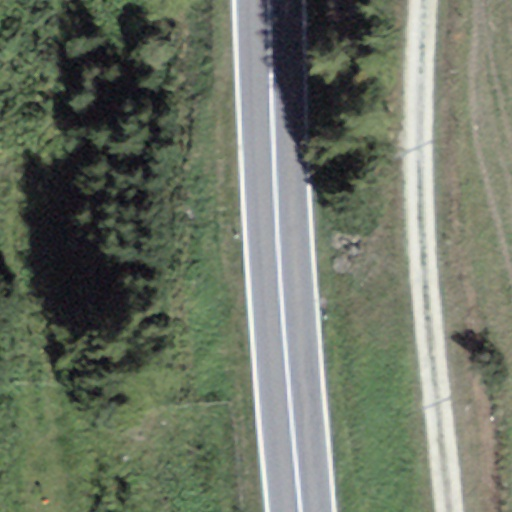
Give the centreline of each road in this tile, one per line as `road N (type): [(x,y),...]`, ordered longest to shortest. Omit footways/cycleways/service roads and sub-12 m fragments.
road 1 (track): [(450,511),(418,178),(423,0)]
road 2 (primary): [(302,511),(277,220),(273,0)]
